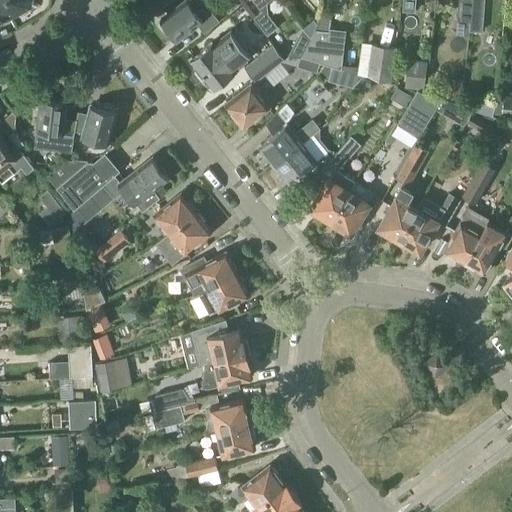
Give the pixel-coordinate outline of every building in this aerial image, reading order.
[(0,0),(0,15),(9,11),(10,11),(26,3),(26,0),(0,0)] [(204,33),(219,21),(202,0),(185,0),(160,20),(176,40),(197,24),(204,33)] [(233,0),(219,0),(229,13),(238,6),(233,0)] [(252,0),(259,9),(259,8),(262,12),(254,18),(256,20),(267,36),(277,27),(268,15),(267,3),(270,0),(252,0)] [(415,12),(415,0),(403,0),(402,11),(415,12)] [(468,21),(470,0),(458,0),(457,20),(468,21)] [(470,0),(468,21),(470,21),(469,31),(482,32),(484,0),(470,0)] [(341,70),(346,31),(329,29),(328,33),(314,32),(301,57),(300,57),(319,63),(332,67),(341,70)] [(210,44),(191,59),(193,61),(192,64),(196,69),(199,70),(205,78),(205,80),(209,85),(212,86),(214,88),(233,73),(231,70),(248,56),(230,33),(213,47),(210,44)] [(357,75),(362,76),(391,83),(396,48),(362,42),(357,74),(357,75)] [(244,67),(255,81),(284,59),(273,45),(244,67)] [(317,72),(319,63),(300,57),(297,66),(317,72)] [(407,59),(404,87),(423,90),(427,61),(407,59)] [(354,88),(355,86),(362,76),(357,75),(357,74),(341,70),(332,67),(328,80),(354,88)] [(448,77),(446,98),(459,100),(462,79),(448,77)] [(243,126),(268,106),(252,85),(227,104),(243,126)] [(397,123),(419,136),(434,111),(439,103),(417,90),(397,123)] [(34,147),(72,152),(75,130),(76,119),(64,118),(66,101),(53,99),(51,97),(46,96),(44,98),(41,98),(38,118),(36,120),(35,125),(37,128),(34,147)] [(294,134),(286,124),(284,122),(294,109),(285,98),(266,124),(274,134),(260,145),(261,147),(260,151),(264,156),(268,156),(275,165),(320,129),(313,119),(294,134)] [(439,103),(434,111),(446,118),(454,104),(441,99),(439,103)] [(496,101),(495,114),(502,115),(502,114),(511,115),(511,99),(504,99),(503,102),(496,101)] [(75,130),(84,133),(83,137),(107,144),(115,111),(91,105),(89,114),(77,111),(76,119),(75,130)] [(493,116),(479,112),(473,110),(465,122),(495,140),(505,124),(493,116)] [(0,123),(9,134),(14,130),(16,115),(13,111),(0,121),(0,123)] [(332,158),(338,151),(328,149),(320,139),(320,129),(275,165),(281,173),(281,177),(284,181),(287,180),(290,183),(305,171),(313,180),(325,166),(332,158)] [(19,149),(23,145),(13,132),(9,135),(19,149)] [(355,182),(337,170),(360,144),(351,136),(338,151),(332,158),(325,166),(333,174),(330,178),(329,178),(310,207),(319,213),(319,217),(323,220),(327,218),(329,220),(348,190),(349,191),(355,182)] [(13,156),(0,139),(0,179),(1,182),(13,172),(14,173),(21,168),(26,174),(34,169),(20,150),(13,156)] [(428,151),(415,143),(396,176),(409,183),(428,151)] [(67,160),(47,177),(73,210),(76,207),(109,179),(118,171),(104,155),(94,163),(89,163),(88,163),(73,161),(67,160)] [(119,183),(142,212),(160,198),(153,190),(168,178),(152,158),(119,183)] [(475,204),(496,167),(483,160),(462,197),(475,204)] [(396,237),(399,239),(417,208),(407,203),(413,194),(400,186),(394,195),(397,196),(378,227),(387,232),(387,235),(392,239),(396,237)] [(31,202),(48,225),(68,210),(51,187),(31,202)] [(369,203),(349,191),(348,190),(329,220),(332,221),(332,225),(337,229),(341,227),(350,233),(369,203)] [(417,208),(399,239),(402,240),(402,244),(407,247),(411,246),(420,251),(437,221),(446,226),(461,200),(450,193),(442,207),(436,204),(434,207),(421,200),(417,208)] [(154,215),(169,233),(195,212),(181,194),(154,215)] [(73,210),(70,212),(72,221),(74,223),(84,216),(76,207),(73,210)] [(185,252),(211,231),(195,212),(169,233),(155,243),(172,264),(185,253),(185,252)] [(482,233),(488,222),(487,222),(486,224),(465,212),(444,251),(465,263),(482,233)] [(482,233),(465,263),(485,274),(501,245),(506,248),(511,236),(511,235),(488,222),(482,233)] [(68,225),(51,228),(56,258),(73,255),(68,225)] [(120,230),(94,250),(104,262),(129,242),(120,230)] [(511,247),(503,263),(511,267),(511,275),(504,282),(504,283),(502,288),(508,295),(511,294),(511,247)] [(200,289),(204,290),(206,289),(207,290),(237,273),(226,253),(195,268),(199,275),(196,282),(200,289)] [(58,286),(79,284),(78,272),(57,274),(58,286)] [(218,311),(249,295),(237,273),(207,290),(206,289),(204,290),(198,293),(209,314),(218,310),(218,311)] [(97,284),(83,291),(86,310),(105,300),(97,284)] [(100,303),(86,310),(96,332),(110,325),(100,303)] [(57,317),(58,342),(81,340),(79,315),(57,317)] [(228,332),(225,319),(192,330),(200,364),(205,362),(205,363),(206,362),(213,363),(212,361),(249,352),(246,340),(242,338),(239,329),(228,332)] [(114,354),(106,334),(92,339),(100,359),(114,354)] [(68,346),(69,377),(75,377),(75,388),(93,387),(92,376),(91,345),(68,346)] [(206,362),(205,363),(202,387),(208,387),(251,377),(248,365),(251,361),(249,352),(212,361),(213,363),(206,362)] [(435,376),(448,366),(437,354),(424,364),(435,376)] [(95,363),(97,375),(100,393),(120,389),(115,359),(95,363)] [(194,401),(194,399),(193,398),(189,399),(182,389),(155,395),(156,399),(148,401),(151,411),(194,401)] [(219,405),(216,394),(194,399),(194,401),(151,411),(151,413),(150,413),(154,429),(183,421),(182,414),(211,407),(216,431),(251,422),(249,411),(245,408),(242,399),(219,405)] [(70,429),(95,428),(94,400),(68,402),(70,429)] [(251,422),(216,431),(222,455),(254,447),(252,437),(254,434),(251,422)] [(68,435),(52,437),(53,450),(70,448),(68,435)] [(0,436),(0,448),(14,448),(14,436),(0,436)] [(188,476),(217,469),(214,456),(185,463),(188,476)] [(257,505),(258,505),(284,485),(269,466),(243,486),(257,505)] [(56,488),(72,487),(70,468),(54,469),(56,488)] [(109,474),(98,474),(99,489),(110,488),(109,474)] [(289,511),(299,505),(301,503),(286,484),(284,485),(258,505),(257,505),(250,510),(251,511),(289,511)] [(73,511),(72,490),(59,491),(60,500),(60,511),(73,511)]
